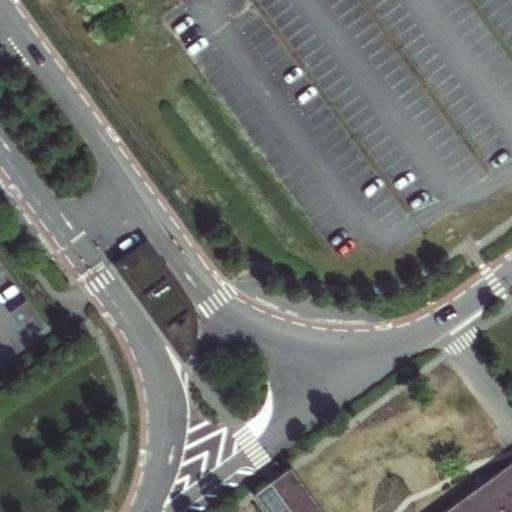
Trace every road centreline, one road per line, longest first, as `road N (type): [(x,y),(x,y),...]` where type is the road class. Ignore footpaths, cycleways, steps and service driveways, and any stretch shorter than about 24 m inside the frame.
road 1 (unclassified): [(444,317),(392,339),(342,342),(287,334),(240,314),(190,265),(21,26)]
road 2 (unclassified): [(0,150),(152,365),(163,439),(143,511)]
road 3 (unclassified): [(444,317),(167,511)]
